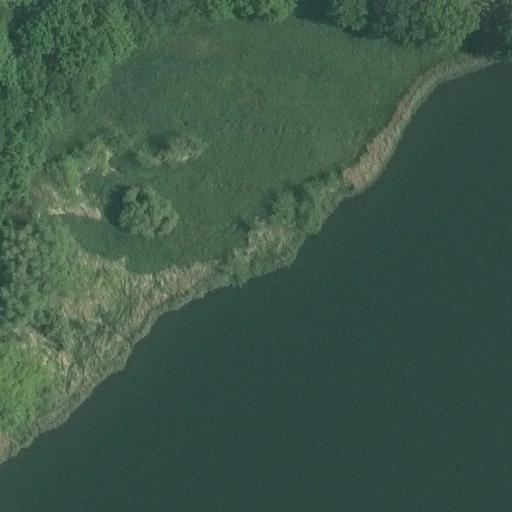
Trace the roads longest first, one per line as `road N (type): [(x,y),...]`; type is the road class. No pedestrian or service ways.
road 1 (tertiary): [(0,153),(69,52),(135,0)]
road 2 (tertiary): [(392,0),(511,20)]
